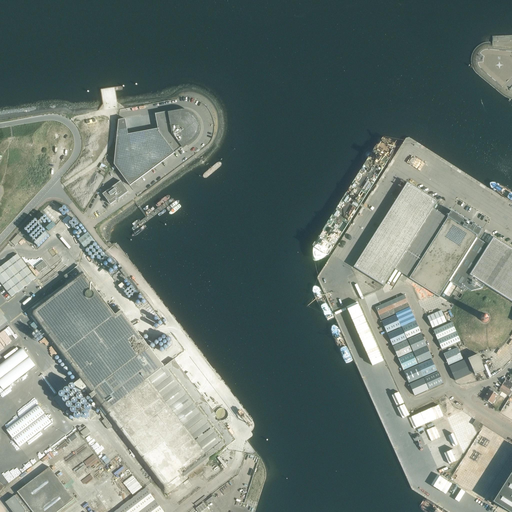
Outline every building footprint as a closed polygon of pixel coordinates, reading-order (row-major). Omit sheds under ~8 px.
[(186,144),(191,140),(192,139),(194,138),(195,136),(196,134),(197,133),(198,131),(198,129),(198,127),(198,125),(198,123),(197,121),(196,119),(195,118),(194,116),(192,115),(191,114),(189,113),(187,112),(185,112),(183,112),(181,112),(179,112),(173,113),(173,115),(170,116),(169,111),(155,114),(158,129),(156,129),(131,134),(128,134),(125,119),(122,119),(118,120),(114,164),(119,171),(130,186),(132,184),(137,181),(163,161),(168,158),(174,153),(174,152),(182,146),(181,145),(182,145),(183,145),(184,145),(184,144),(184,143),(185,143),(186,144)] [(422,160),(417,169),(421,172),(422,170),(423,170),(424,169),(426,171),(425,173),(432,177),(436,170),(425,164),(426,163),(422,160)] [(120,181),(103,194),(110,205),(128,192),(126,188),(120,181)] [(357,260),(353,267),(383,286),(394,268),(395,269),(402,273),(409,278),(439,297),(449,281),(450,279),(477,236),(478,236),(482,230),(451,210),(449,215),(447,217),(445,216),(433,208),(432,208),(437,201),(407,182),(402,190),(400,193),(398,196),(386,215),(385,217),(383,220),(374,235),(372,237),(370,240),(361,255),(360,257),(357,260)] [(49,231),(56,225),(52,222),(46,228),(49,231)] [(45,232),(35,242),(39,246),(49,235),(45,232)] [(84,248),(94,240),(88,232),(78,240),(84,248)] [(15,245),(22,238),(18,234),(11,241),(15,245)] [(511,248),(493,237),(488,245),(477,238),(450,281),(465,291),(467,288),(471,291),(482,288),(484,285),(511,302),(511,248)] [(17,254),(8,261),(0,267),(0,281),(11,297),(36,278),(17,254)] [(97,266),(101,264),(96,257),(92,260),(97,266)] [(35,267),(39,272),(47,266),(43,261),(35,267)] [(191,381),(184,381),(185,373),(181,369),(177,372),(170,362),(164,366),(160,361),(147,344),(121,310),(113,316),(90,286),(82,276),(85,274),(78,265),(63,276),(66,280),(65,281),(63,277),(50,286),(53,290),(52,291),(54,293),(50,296),(48,294),(47,294),(48,294),(38,302),(28,309),(27,310),(27,311),(26,311),(26,312),(26,313),(27,314),(33,323),(30,325),(34,329),(37,327),(38,329),(45,337),(44,337),(74,376),(79,382),(93,401),(99,408),(99,409),(101,412),(100,412),(102,415),(104,413),(105,412),(106,414),(104,416),(152,478),(160,488),(164,493),(165,494),(166,494),(168,494),(188,477),(189,478),(193,474),(193,473),(195,472),(197,475),(203,470),(201,467),(204,465),(205,465),(214,458),(221,453),(227,448),(226,447),(235,440),(227,429),(220,428),(221,421),(214,420),(215,413),(208,412),(209,405),(202,404),(203,397),(196,396),(197,389),(190,388),(191,381)] [(118,285),(123,291),(126,289),(126,288),(122,283),(121,283),(118,285)] [(381,320),(395,314),(410,307),(404,295),(375,307),(381,320)] [(362,320),(364,319),(357,304),(346,308),(352,321),(356,318),(357,319),(361,317),(362,320)] [(395,314),(396,315),(399,322),(401,326),(401,327),(415,320),(410,307),(395,314)] [(427,316),(429,320),(432,328),(440,324),(446,322),(441,310),(427,316)] [(480,318),(480,319),(480,320),(481,320),(481,321),(482,322),(483,322),(484,322),(485,322),(486,322),(487,322),(487,321),(488,321),(488,320),(489,319),(489,318),(489,317),(488,317),(488,316),(488,315),(487,315),(487,314),(486,314),(485,314),(484,314),(483,314),(482,315),(481,315),(481,316),(480,316),(480,317),(480,318)] [(386,333),(387,332),(401,326),(399,322),(396,315),(382,321),(386,333)] [(433,330),(441,349),(460,341),(451,320),(446,322),(440,324),(441,327),(433,330)] [(406,339),(421,332),(416,321),(401,327),(406,339)] [(387,334),(392,345),(406,339),(401,328),(387,334)] [(418,364),(432,357),(421,334),(408,340),(418,364)] [(393,346),(398,358),(412,351),(407,340),(393,346)] [(0,365),(0,385),(3,390),(35,365),(22,348),(0,365)] [(458,348),(450,351),(443,354),(448,365),(463,359),(458,348)] [(398,359),(403,370),(417,364),(412,353),(398,359)] [(478,354),(468,358),(474,372),(474,374),(484,370),(485,370),(478,354)] [(455,380),(474,372),(468,358),(449,367),(455,380)] [(423,376),(436,370),(432,359),(418,365),(423,376)] [(409,383),(423,376),(418,365),(404,372),(409,383)] [(443,383),(441,378),(438,372),(424,378),(426,382),(429,389),(443,383)] [(410,384),(414,395),(428,389),(425,382),(423,378),(410,384)] [(506,379),(503,384),(510,389),(511,389),(511,379),(510,382),(508,381),(506,379)] [(491,387),(488,389),(489,390),(483,398),(492,404),(497,395),(499,396),(502,392),(508,396),(511,391),(502,385),(499,390),(499,391),(498,392),(491,387)] [(85,411),(75,412),(76,418),(80,418),(79,416),(83,415),(83,418),(89,417),(88,410),(87,411),(87,408),(89,408),(88,404),(87,404),(87,407),(86,407),(86,408),(84,408),(85,411)] [(433,409),(437,408),(439,412),(443,411),(441,404),(432,408),(433,409)] [(38,405),(6,430),(19,447),(51,422),(38,405)] [(85,426),(79,430),(84,436),(90,432),(85,426)] [(452,433),(445,436),(450,447),(456,444),(452,433)] [(446,451),(450,462),(455,460),(451,449),(446,451)] [(14,495),(6,502),(5,502),(12,511),(28,511),(31,510),(32,511),(56,511),(60,510),(74,499),(69,493),(59,481),(49,467),(17,491),(20,495),(17,498),(14,495)] [(492,501),(492,502),(497,505),(498,505),(498,504),(509,511),(511,511),(511,472),(503,487),(502,487),(495,498),(493,501),(493,502),(492,501)] [(160,506),(145,488),(133,497),(115,511),(113,511),(163,511),(164,511),(160,506)] [(196,508),(198,511),(200,511),(207,507),(203,502),(196,508)]
